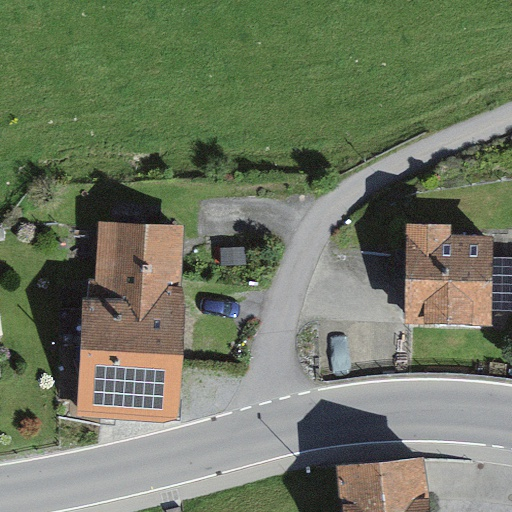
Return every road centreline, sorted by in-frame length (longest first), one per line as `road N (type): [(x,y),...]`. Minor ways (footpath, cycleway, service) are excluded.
road 1 (tertiary): [(0,497),(367,416),(511,417)]
road 2 (track): [(262,439),(270,343),(292,277),(322,223),(366,180),(511,116)]
